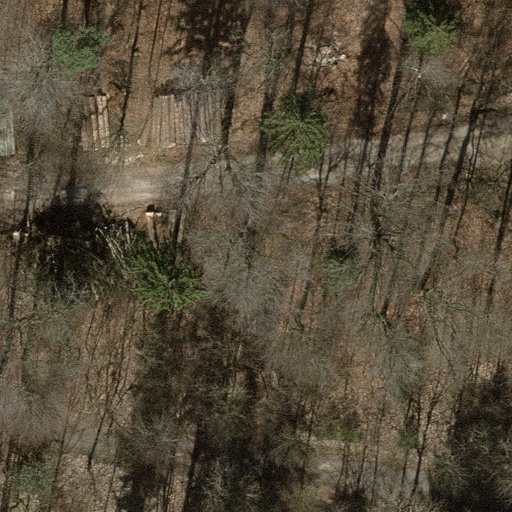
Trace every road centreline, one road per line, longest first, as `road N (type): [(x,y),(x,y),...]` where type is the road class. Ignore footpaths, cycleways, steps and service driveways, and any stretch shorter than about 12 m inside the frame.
road 1 (track): [(511,492),(413,490),(0,397)]
road 2 (track): [(0,190),(317,161),(511,127)]
